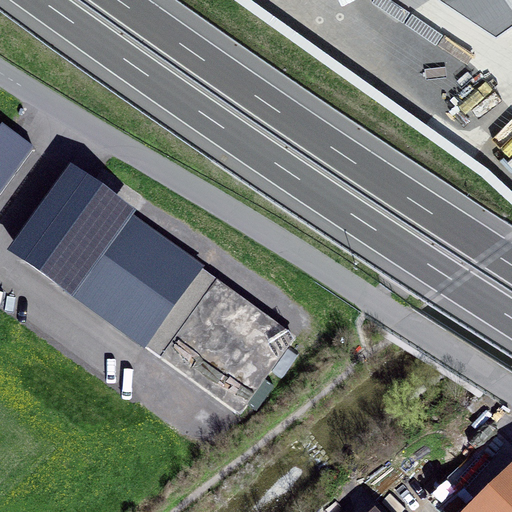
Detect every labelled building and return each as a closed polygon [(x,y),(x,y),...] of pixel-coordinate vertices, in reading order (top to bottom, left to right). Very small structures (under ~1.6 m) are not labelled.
[(511,0),(429,0),(511,55),(511,0)] [(2,124),(0,127),(0,193),(34,147),(2,124)] [(217,281),(71,174),(15,249),(162,356),(217,281)] [(296,338),(217,281),(163,356),(241,412),(296,338)] [(511,511),(511,468),(467,511),(511,511)] [(427,511),(460,511),(468,503),(444,483),(423,508),(427,511)]
